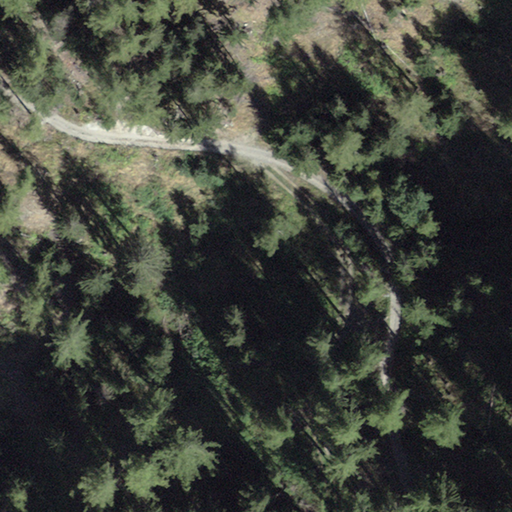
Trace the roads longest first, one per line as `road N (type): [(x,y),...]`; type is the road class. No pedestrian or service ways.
road 1 (track): [(418,511),(399,475),(390,263),(367,213),(341,188),(246,151),(85,144)]
road 2 (track): [(246,151),(295,189),(349,251),(360,325),(333,511)]
